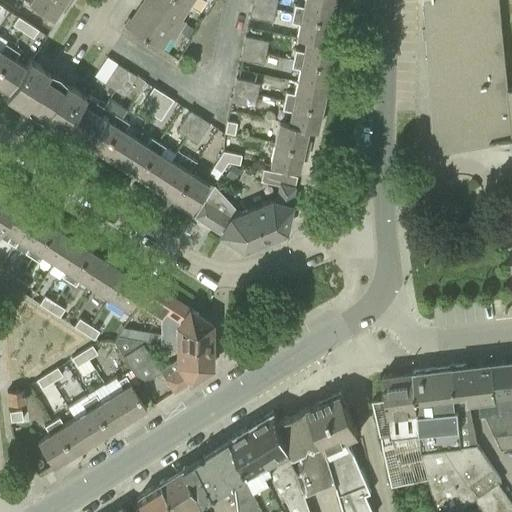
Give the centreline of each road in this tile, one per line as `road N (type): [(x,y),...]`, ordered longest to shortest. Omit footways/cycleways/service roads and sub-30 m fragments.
road 1 (residential): [(385,220),(255,270),(219,272),(14,142)]
road 2 (residential): [(56,511),(375,304)]
road 3 (residential): [(385,220),(381,0)]
road 4 (residential): [(14,142),(111,0)]
road 5 (residential): [(375,304),(420,338),(511,330)]
